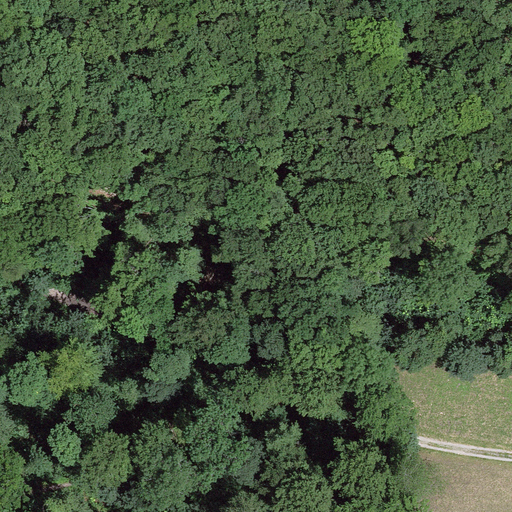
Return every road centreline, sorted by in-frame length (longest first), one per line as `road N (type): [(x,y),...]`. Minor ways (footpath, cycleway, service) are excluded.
road 1 (track): [(306,418),(183,348),(0,274)]
road 2 (track): [(306,418),(0,497)]
road 3 (track): [(511,456),(306,418)]
